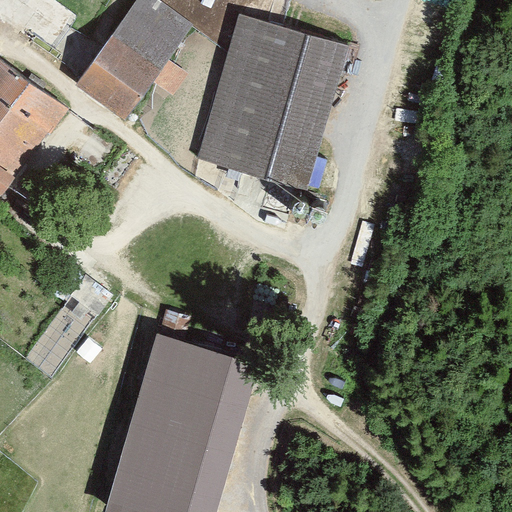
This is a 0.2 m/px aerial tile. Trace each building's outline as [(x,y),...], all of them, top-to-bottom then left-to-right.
[(200,20),(171,0),(140,0),(88,74),(137,109),(200,20)] [(349,39),(241,10),(202,159),(310,188),(349,39)] [(0,184),(60,108),(1,63),(0,64),(0,184)] [(85,271),(26,356),(55,376),(114,290),(85,271)] [(208,511),(249,370),(160,345),(114,508),(126,511),(208,511)]
